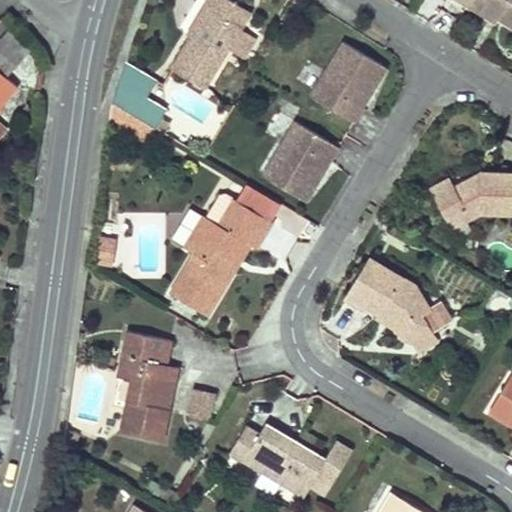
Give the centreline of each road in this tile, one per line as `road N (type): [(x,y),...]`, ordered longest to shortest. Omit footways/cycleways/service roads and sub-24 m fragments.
road 1 (residential): [(511,488),(317,376),(298,348),(300,295),(443,52)]
road 2 (secondary): [(13,511),(42,378),(88,41)]
